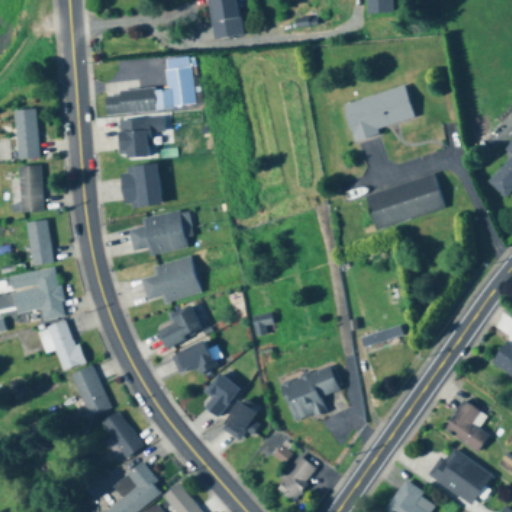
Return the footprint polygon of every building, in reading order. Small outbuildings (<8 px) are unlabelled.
[(206,0),(212,41),(245,37),(240,0),(206,0)] [(169,108),(194,106),(189,58),(164,61),(169,108)] [(351,139),(413,124),(405,89),(343,104),(351,139)] [(106,116),(164,113),(163,96),(155,96),(155,90),(104,93),(106,116)] [(22,161),(44,160),(41,111),(19,112),(22,161)] [(119,159),(151,157),(150,134),(165,134),(164,119),(118,121),(119,159)] [(511,158),(486,182),(502,198),(511,189),(511,142),(504,151),(511,158)] [(14,162),(14,143),(2,143),(2,162),(14,162)] [(118,170),(124,210),(161,205),(156,165),(118,170)] [(46,167),(23,168),(25,214),(48,213),(46,167)] [(444,211),(434,177),(364,195),(374,230),(444,211)] [(187,249),(184,229),(190,229),(187,211),(141,219),(143,227),(129,229),(133,251),(148,249),(149,255),(187,249)] [(36,267),(58,264),(53,222),(31,224),(36,267)] [(153,266),(156,276),(141,280),(146,300),(162,296),(163,304),(200,294),(191,257),(153,266)] [(48,320),(70,317),(62,268),(40,272),(48,320)] [(202,330),(189,306),(169,316),(173,324),(156,332),(165,349),(202,330)] [(74,321),(44,331),(51,354),(61,351),(68,371),(88,365),(74,321)] [(399,339),(409,336),(406,325),(359,338),(362,350),(383,344),(385,349),(400,345),(399,339)] [(511,334),(492,365),(511,378),(511,334)] [(178,373),(192,367),(195,376),(215,368),(205,342),(171,355),(178,373)] [(77,376),(93,419),(115,410),(99,367),(77,376)] [(293,424),(326,414),(320,397),(340,391),(332,367),(280,384),(293,424)] [(212,399),(204,408),(217,419),(240,391),(219,374),(205,393),(212,399)] [(444,431),(477,454),(488,437),(478,429),(486,417),(463,402),(444,431)] [(246,433),(252,437),(259,425),(252,421),(257,413),(239,403),(222,431),(240,442),(246,433)] [(107,423),(130,460),(147,449),(125,412),(107,423)] [(471,506),(492,477),(450,447),(430,476),(471,506)] [(294,503),(316,470),(298,457),(275,490),(294,503)] [(144,511),(166,495),(159,486),(163,483),(148,464),(117,487),(127,500),(110,511),(144,511)] [(386,511),(431,511),(437,504),(404,482),(385,511),(386,511)] [(170,494),(180,511),(203,511),(188,484),(170,494)]
